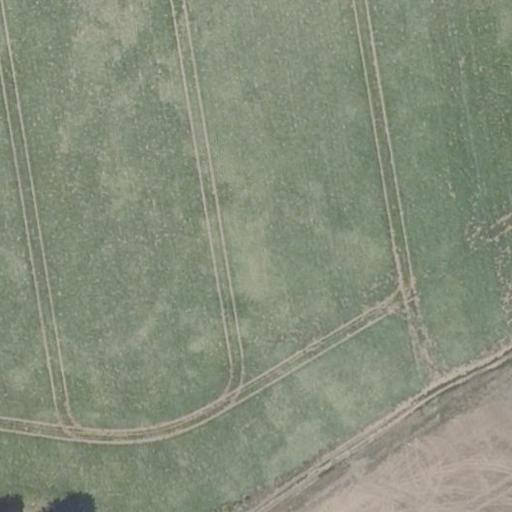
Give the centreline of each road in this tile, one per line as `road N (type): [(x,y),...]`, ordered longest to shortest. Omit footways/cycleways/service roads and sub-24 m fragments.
road 1 (primary): [(231,0),(276,210),(401,511)]
road 2 (track): [(511,352),(278,511)]
